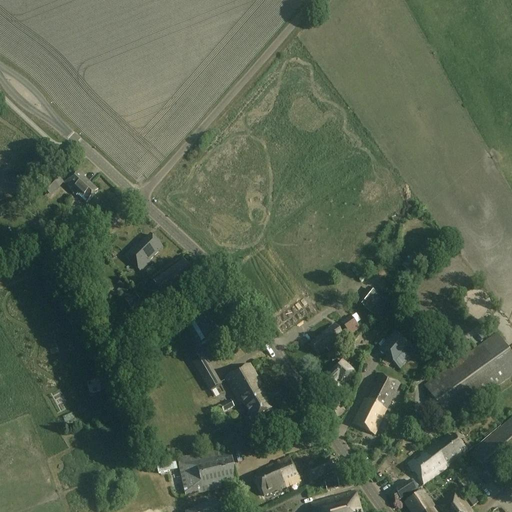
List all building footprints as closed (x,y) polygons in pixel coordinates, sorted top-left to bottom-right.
[(78,168),(63,184),(77,196),(87,204),(98,192),(84,179),(86,176),(78,168)] [(52,197),(63,184),(54,176),(43,189),(52,197)] [(163,248),(151,235),(137,248),(135,246),(125,256),(140,272),(150,262),(149,261),(163,248)] [(194,273),(184,259),(154,281),(165,297),(172,291),(171,290),(176,286),(177,287),(185,282),(184,280),(194,273)] [(130,290),(122,281),(117,286),(125,294),(130,290)] [(368,288),(356,302),(372,315),(384,301),(368,288)] [(139,300),(134,293),(124,300),(129,307),(139,300)] [(175,312),(170,303),(157,311),(163,320),(175,312)] [(217,336),(201,310),(183,321),(199,347),(217,336)] [(348,333),(350,337),(360,330),(351,317),(341,324),(348,333)] [(324,335),(311,344),(318,355),(327,349),(328,352),(346,340),(335,324),(322,333),(324,335)] [(301,327),(293,331),(295,337),(303,333),(301,327)] [(417,350),(401,336),(397,332),(379,351),(400,369),(417,350)] [(511,376),(511,355),(497,334),(425,386),(450,421),(511,376)] [(222,385),(203,353),(191,361),(209,392),(222,385)] [(353,372),(343,361),(331,372),(333,374),(331,375),(318,384),(328,398),(340,389),(336,382),(338,380),(341,383),(353,372)] [(262,385),(250,365),(225,379),(241,406),(244,405),(253,421),(272,410),(258,387),(262,385)] [(379,381),(368,402),(386,411),(400,385),(380,375),(377,380),(379,381)] [(386,411),(368,402),(366,400),(353,424),(374,435),(386,411)] [(234,407),(231,401),(220,406),(224,413),(234,407)] [(511,462),(511,418),(471,455),(493,479),(511,462)] [(467,452),(455,436),(436,449),(435,447),(431,447),(408,464),(413,473),(414,473),(418,478),(417,479),(423,485),(449,467),(448,466),(467,452)] [(218,454),(217,450),(177,459),(186,496),(238,484),(230,451),(218,454)] [(300,481),(289,458),(266,469),(268,472),(255,478),(264,497),(277,491),(277,492),(300,481)] [(335,471),(329,460),(305,472),(310,483),(335,471)] [(162,466),(162,474),(177,473),(176,465),(162,466)] [(339,488),(336,476),(324,480),(327,492),(339,488)] [(396,505),(417,491),(411,481),(389,496),(396,505)] [(472,511),(457,491),(435,507),(422,491),(405,504),(411,511),(472,511)] [(361,511),(356,492),(311,504),(312,511),(361,511)] [(218,511),(215,502),(193,511),(218,511)]
